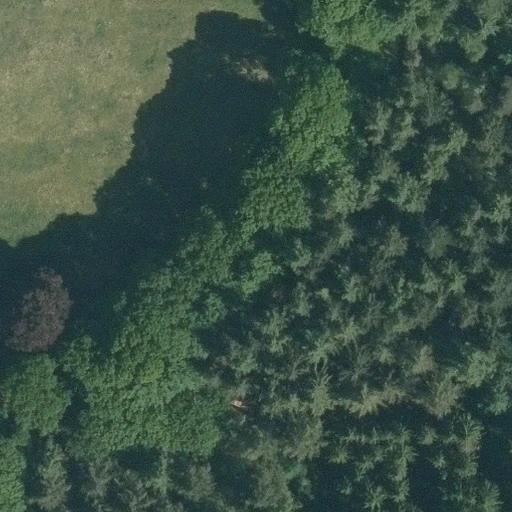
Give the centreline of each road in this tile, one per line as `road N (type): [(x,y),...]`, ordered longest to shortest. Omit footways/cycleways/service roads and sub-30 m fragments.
road 1 (track): [(347,0),(317,120),(267,215),(184,298),(84,374),(14,402)]
road 2 (track): [(0,402),(511,398)]
